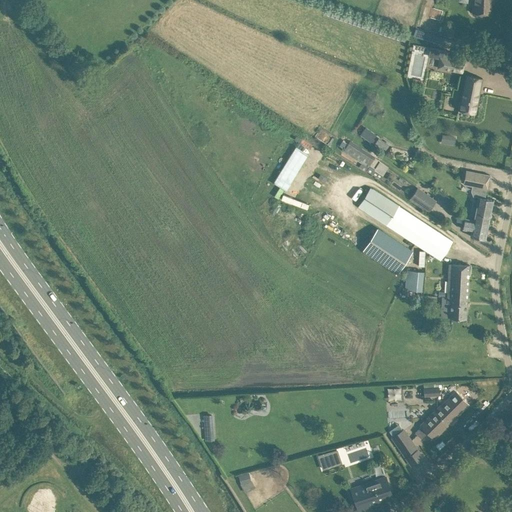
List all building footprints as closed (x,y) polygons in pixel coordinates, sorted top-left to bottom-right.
[(472,0),(472,12),(490,14),(491,0),(472,0)] [(438,67),(462,72),(464,62),(440,58),(438,67)] [(482,78),(465,75),(460,100),(459,99),(457,110),(475,113),(482,78)] [(441,143),(454,145),(456,136),(442,134),(441,143)] [(376,138),(372,144),(383,151),(387,146),(376,138)] [(361,163),(360,165),(380,179),(388,167),(380,161),(375,169),(370,165),(375,158),(350,142),(344,152),(361,163)] [(296,146),(274,182),(286,190),(309,154),(296,146)] [(490,175),(466,170),(463,184),(472,186),(486,189),(487,189),(490,175)] [(474,219),(474,220),(488,223),(493,200),(485,198),(486,189),(472,186),(471,191),(473,196),(478,197),(474,219)] [(358,205),(440,260),(453,241),(370,187),(358,205)] [(437,201),(416,188),(411,197),(431,210),(437,201)] [(474,220),(474,219),(465,217),(463,229),(471,231),(470,236),(485,239),(488,223),(474,220)] [(378,227),(362,250),(397,273),(413,250),(378,227)] [(450,311),(442,310),(441,317),(450,317),(450,318),(466,318),(469,264),(449,263),(447,296),(447,302),(450,303),(450,311)] [(406,270),(404,290),(421,292),(423,272),(406,270)] [(438,383),(423,384),(424,389),(423,389),(424,396),(439,394),(438,383)] [(468,404),(455,390),(421,425),(421,426),(415,432),(421,438),(428,432),(434,438),(468,404)] [(214,413),(203,414),(204,440),(215,439),(214,413)] [(398,424),(389,431),(392,436),(391,437),(404,456),(417,447),(404,428),(402,429),(398,424)] [(350,443),(339,445),(341,459),(352,458),(350,443)] [(337,449),(317,455),(322,470),(342,463),(337,449)] [(249,472),(238,475),(241,483),(251,480),(249,472)] [(393,498),(385,477),(351,488),(358,510),(393,498)]
